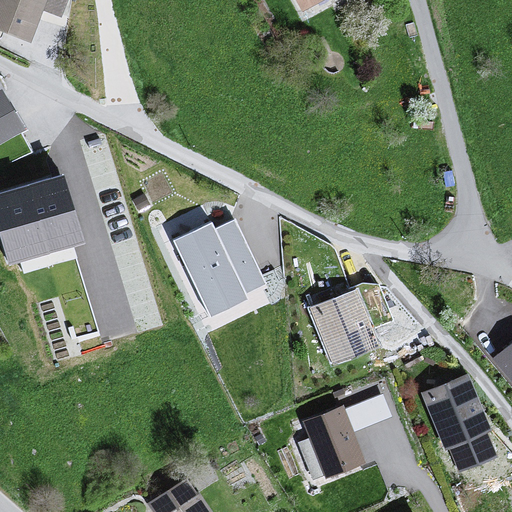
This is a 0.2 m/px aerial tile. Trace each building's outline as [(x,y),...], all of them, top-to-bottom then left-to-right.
[(33,0),(0,0),(0,37),(16,44),(33,0)] [(282,0),(289,12),(309,0),(282,0)] [(0,93),(0,144),(22,133),(0,93)] [(51,178),(0,190),(0,240),(5,259),(67,243),(51,178)] [(171,230),(210,217),(205,200),(165,214),(171,230)] [(210,224),(174,241),(209,319),(266,293),(234,221),(213,231),(210,224)] [(355,294),(310,312),(333,367),(377,349),(355,294)] [(511,346),(497,359),(511,376),(511,346)] [(464,379),(422,396),(443,450),(486,433),(464,379)] [(342,410),(305,423),(325,478),(361,465),(342,410)] [(199,511),(179,481),(141,505),(145,511),(199,511)]
